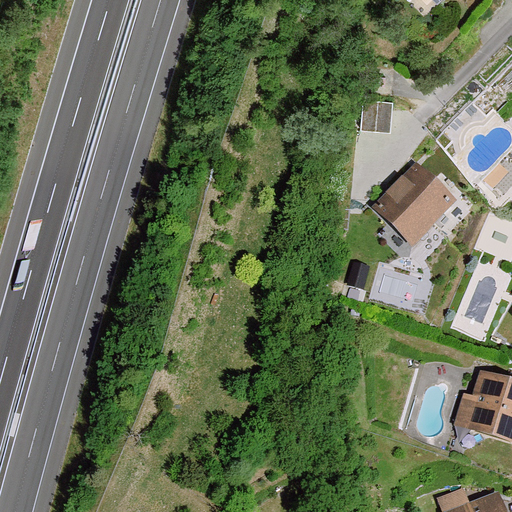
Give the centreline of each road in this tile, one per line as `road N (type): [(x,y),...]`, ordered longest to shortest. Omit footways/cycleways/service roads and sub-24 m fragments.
road 1 (motorway): [(16,511),(161,0)]
road 2 (motorway): [(108,0),(0,375)]
